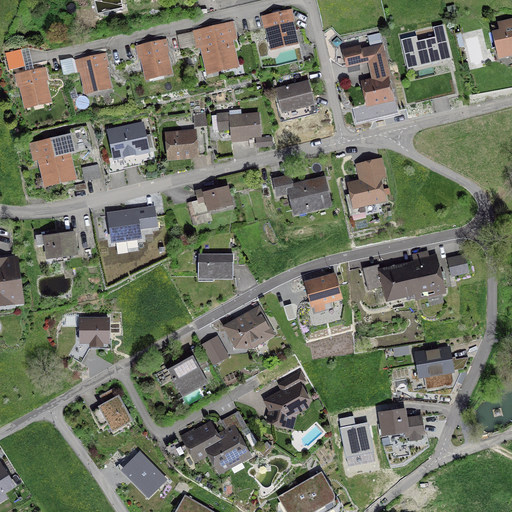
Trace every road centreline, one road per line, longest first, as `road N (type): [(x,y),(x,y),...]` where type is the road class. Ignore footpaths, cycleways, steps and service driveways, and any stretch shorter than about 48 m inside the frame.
road 1 (residential): [(342,141),(313,16),(294,1),(34,59)]
road 2 (residential): [(119,368),(273,282),(466,229),(488,204)]
road 3 (residential): [(0,210),(68,208),(342,141)]
road 4 (residential): [(456,415),(491,320),(488,204)]
road 5 (residential): [(119,368),(161,431),(258,382)]
road 6 (residential): [(49,407),(121,511)]
road 7 (residential): [(390,132),(511,102)]
road 8 (residential): [(488,204),(390,132)]
